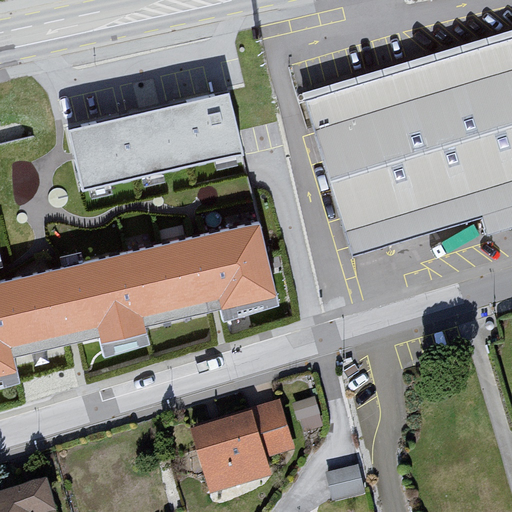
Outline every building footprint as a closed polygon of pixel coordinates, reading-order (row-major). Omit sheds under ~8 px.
[(511,24),(293,92),(342,252),(510,205),(511,210),(511,24)] [(226,89),(65,127),(73,156),(81,188),(241,148),(226,89)] [(196,234),(125,250),(143,323),(212,308),(218,307),(221,320),(280,304),(258,220),(196,234)] [(125,250),(0,278),(0,305),(11,356),(72,340),(97,333),(99,340),(144,329),(143,323),(125,250)] [(0,382),(17,378),(11,356),(0,305),(0,382)] [(316,393),(295,398),(301,425),(322,421),(316,393)] [(276,403),(185,433),(206,497),(266,481),(261,462),(292,453),(276,403)] [(365,489),(359,461),(327,467),(333,496),(365,489)] [(48,511),(40,484),(0,495),(0,511),(48,511)]
